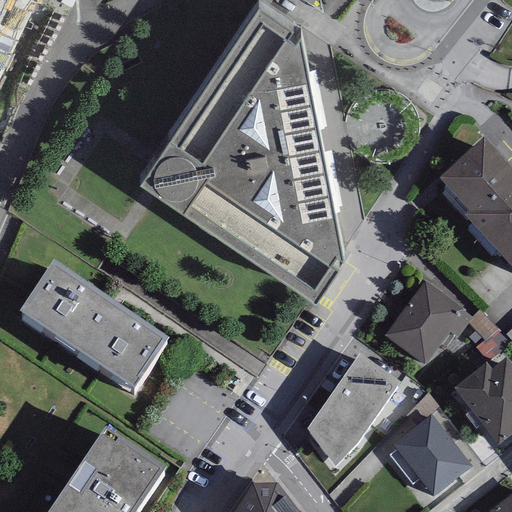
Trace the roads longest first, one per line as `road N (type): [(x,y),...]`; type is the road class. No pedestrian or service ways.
road 1 (residential): [(254,445),(403,190)]
road 2 (residential): [(145,0),(74,38),(38,85),(0,186)]
road 3 (unknown): [(321,511),(416,411)]
